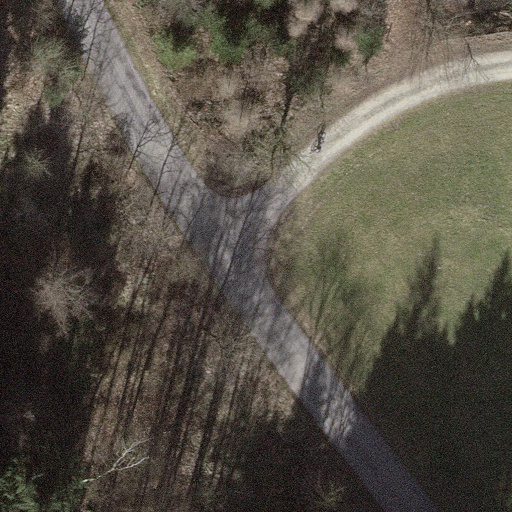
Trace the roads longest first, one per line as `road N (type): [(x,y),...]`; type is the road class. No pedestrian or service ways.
road 1 (tertiary): [(408,511),(259,318),(81,0)]
road 2 (track): [(511,74),(416,104),(303,175),(222,249)]
